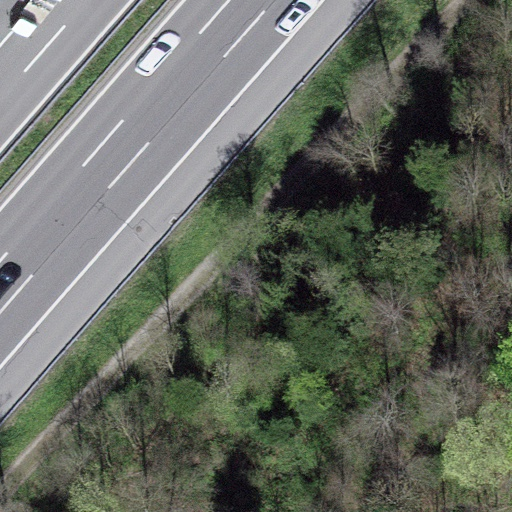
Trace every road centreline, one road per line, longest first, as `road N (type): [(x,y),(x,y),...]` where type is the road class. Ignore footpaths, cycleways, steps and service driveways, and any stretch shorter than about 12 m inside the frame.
road 1 (track): [(472,0),(0,498)]
road 2 (motorway): [(0,286),(253,0)]
